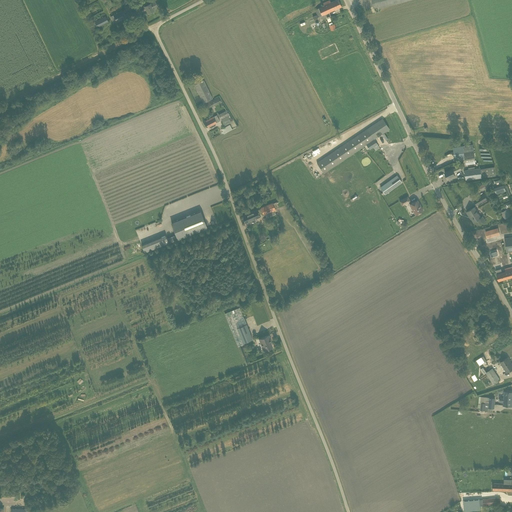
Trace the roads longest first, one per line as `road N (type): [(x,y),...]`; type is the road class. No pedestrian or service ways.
road 1 (unclassified): [(346,511),(229,196),(153,25),(201,0)]
road 2 (unclassified): [(511,314),(443,202),(346,0)]
road 3 (track): [(122,40),(0,106)]
